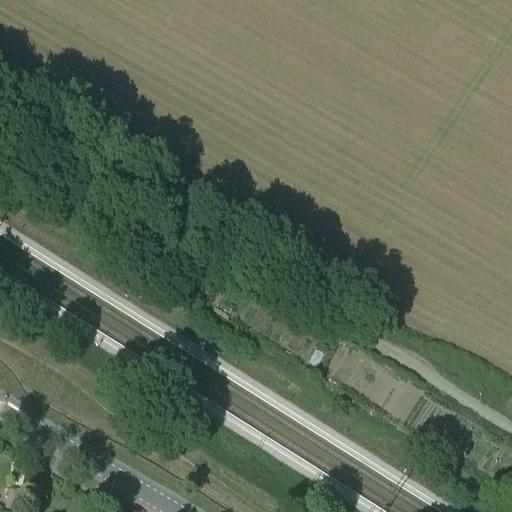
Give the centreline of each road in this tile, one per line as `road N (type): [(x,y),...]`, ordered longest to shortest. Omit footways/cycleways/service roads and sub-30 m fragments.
road 1 (unclassified): [(511,428),(0,124)]
road 2 (unclassified): [(173,511),(0,409)]
